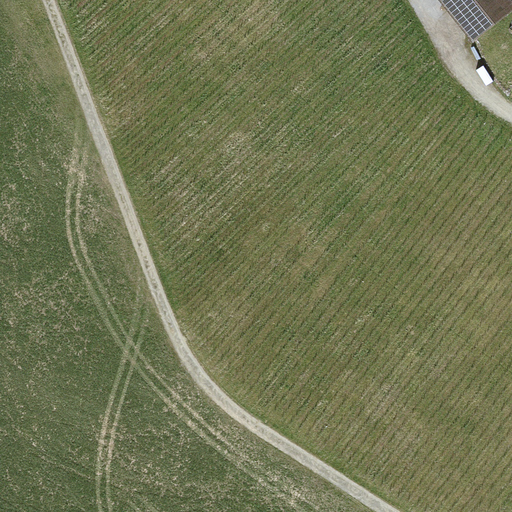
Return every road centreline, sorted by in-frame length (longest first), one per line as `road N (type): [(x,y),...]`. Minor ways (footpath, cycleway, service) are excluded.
road 1 (track): [(45,0),(189,359),(261,429),(390,511)]
road 2 (track): [(511,111),(488,96),(422,0)]
